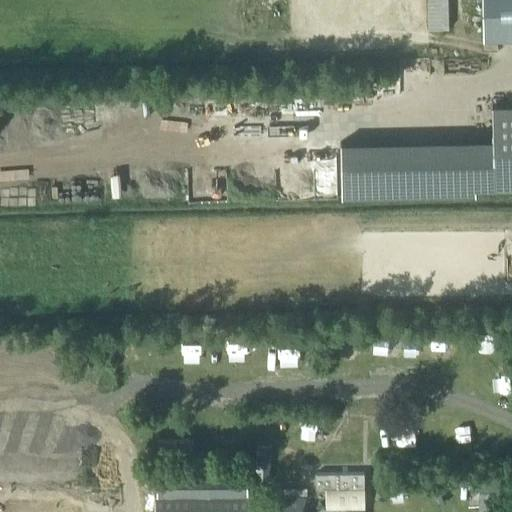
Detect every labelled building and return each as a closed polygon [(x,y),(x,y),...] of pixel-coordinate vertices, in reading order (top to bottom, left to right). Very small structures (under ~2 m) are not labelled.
[(511,0),(482,0),(483,37),(511,36),(511,0)] [(511,106),(492,107),(495,188),(511,187),(511,106)] [(256,455),(255,479),(269,479),(270,455),(256,455)] [(307,511),(308,501),(248,500),(249,469),(158,467),(158,497),(155,497),(154,511),(307,511)] [(488,509),(501,509),(501,470),(489,470),(488,509)] [(363,472),(315,472),(315,487),(363,487),(363,472)]
